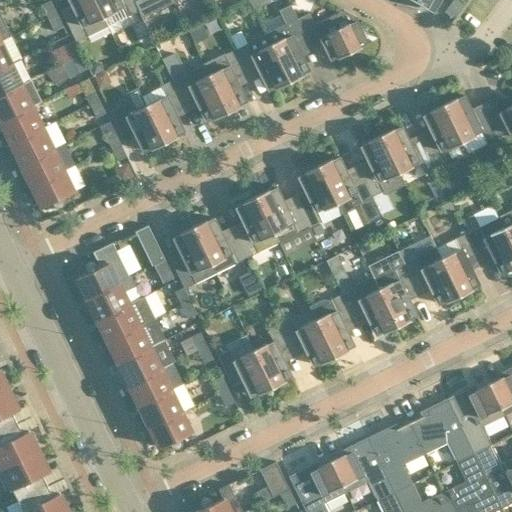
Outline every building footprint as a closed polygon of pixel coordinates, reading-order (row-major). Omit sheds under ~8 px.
[(48,0),(41,4),(48,17),(58,12),(51,0),(48,0)] [(76,12),(65,17),(69,27),(72,32),(76,40),(96,31),(108,25),(103,15),(95,0),(69,0),(72,3),(76,12)] [(95,0),(103,15),(108,25),(127,15),(139,10),(134,0),(95,0)] [(134,0),(139,10),(142,16),(173,1),(172,0),(134,0)] [(414,0),(429,8),(434,11),(439,0),(414,0)] [(454,17),(463,4),(457,0),(453,0),(445,11),(454,17)] [(285,23),(266,32),(271,43),(289,79),(302,73),(302,71),(309,68),(302,55),(298,46),(309,41),(298,18),(291,3),(279,9),(285,23)] [(309,12),(298,18),(309,41),(319,36),(324,44),(330,57),(338,54),(338,55),(360,44),(360,43),(367,40),(357,19),(356,19),(354,15),(343,9),(322,19),(315,23),(309,12)] [(0,40),(1,40),(12,34),(0,10),(0,40)] [(58,12),(48,17),(54,30),(64,25),(58,12)] [(203,22),(189,29),(195,41),(209,35),(203,22)] [(247,42),(235,48),(246,71),(257,66),(261,74),(268,88),(276,84),(276,85),(289,79),(271,43),(266,32),(247,42)] [(0,40),(0,66),(11,61),(1,40),(0,40)] [(57,65),(62,63),(82,53),(75,40),(58,48),(61,55),(54,58),(57,65)] [(223,54),(204,64),(226,110),(240,103),(239,102),(246,98),(240,85),(235,77),(246,71),(235,48),(223,54)] [(174,52),(163,57),(173,79),(184,102),(194,97),(199,105),(205,118),(213,115),(214,116),(226,110),(204,64),(185,73),(174,52)] [(82,53),(62,63),(68,75),(69,77),(89,68),(82,53)] [(0,66),(0,93),(31,79),(20,57),(11,61),(0,66)] [(94,60),(88,63),(93,74),(105,69),(102,62),(94,60)] [(57,65),(46,72),(57,85),(68,75),(62,63),(57,65)] [(105,70),(94,75),(99,87),(106,84),(109,77),(105,70)] [(0,93),(0,119),(0,120),(32,105),(41,100),(31,79),(0,93)] [(159,98),(146,104),(164,140),(177,134),(177,132),(184,129),(177,115),(173,107),(184,102),(173,79),(161,85),(166,96),(160,99),(159,98)] [(93,85),(83,90),(89,103),(99,98),(93,85)] [(456,96),(443,103),(461,140),(474,133),(474,132),(480,129),(485,140),(497,134),(486,110),(475,116),(471,108),(464,94),(457,98),(456,96)] [(99,98),(89,103),(96,117),(106,112),(99,98)] [(129,100),(110,109),(116,123),(121,132),(132,127),(136,135),(143,149),(150,145),(151,146),(164,140),(146,104),(135,110),(129,100)] [(434,136),(423,141),(435,165),(447,159),(449,163),(468,153),(461,140),(443,103),(430,109),(431,110),(423,114),(430,128),(434,136)] [(497,105),(486,110),(497,134),(508,129),(510,132),(511,130),(511,103),(506,107),(507,108),(500,111),(497,105)] [(0,120),(11,142),(43,126),(32,105),(0,120)] [(394,127),(381,133),(399,170),(412,164),(411,163),(417,159),(423,170),(435,165),(423,141),(413,146),(409,138),(402,125),(394,128),(394,127)] [(11,142),(21,163),(53,148),(43,126),(11,142)] [(113,129),(104,133),(111,146),(120,142),(113,129)] [(371,166),(361,172),(367,185),(372,195),(385,189),(404,180),(399,170),(381,133),(368,140),(368,141),(367,141),(361,144),(367,158),(368,158),(371,166)] [(120,142),(111,146),(118,160),(127,156),(120,142)] [(21,163),(32,185),(64,169),(53,148),(21,163)] [(331,157),(318,164),(336,201),(342,213),(359,205),(367,222),(382,215),(380,212),(372,195),(367,185),(361,172),(350,177),(346,169),(339,155),(332,159),(331,157)] [(135,176),(127,162),(113,169),(120,184),(135,176)] [(309,197),(298,202),(310,226),(322,220),(323,223),(342,213),(336,201),(318,164),(305,170),(306,171),(298,175),(305,189),(309,197)] [(64,169),(32,185),(42,205),(52,200),(54,203),(54,204),(55,205),(57,205),(58,206),(60,205),(61,205),(62,204),(63,203),(64,202),(64,201),(64,199),(64,198),(64,197),(63,195),(74,189),(64,169)] [(457,176),(444,182),(450,196),(463,189),(457,176)] [(269,188),(256,195),(274,231),(278,241),(298,232),(310,226),(298,202),(288,208),(283,200),(277,186),(269,190),(269,188)] [(393,206),(385,189),(372,195),(380,212),(393,206)] [(247,228),(236,233),(247,256),(278,241),(274,231),(256,195),(243,201),(243,202),(236,206),(242,220),(247,228)] [(450,200),(441,205),(445,214),(455,209),(450,200)] [(493,204),(473,213),(479,225),(499,216),(493,204)] [(359,205),(342,213),(350,230),(367,222),(359,205)] [(511,209),(499,216),(503,226),(511,243),(511,209)] [(473,213),(461,219),(467,231),(479,255),(490,249),(494,258),(500,271),(508,268),(508,269),(511,267),(511,243),(503,226),(499,216),(479,225),(473,213)] [(206,219),(193,225),(216,272),(235,262),(247,256),(236,233),(225,238),(221,230),(214,216),(207,220),(206,219)] [(135,230),(152,264),(165,258),(148,224),(135,230)] [(184,258),(173,264),(178,274),(180,278),(184,286),(184,287),(197,281),(216,272),(193,225),(180,231),(181,233),(173,236),(180,250),(184,258)] [(455,237),(436,247),(459,293),(472,287),(471,285),(479,282),(472,268),(468,260),(479,255),(467,231),(455,237)] [(432,247),(436,247),(430,233),(398,248),(405,262),(417,256),(418,253),(432,247)] [(87,271),(77,276),(86,296),(118,281),(131,274),(130,274),(128,275),(117,250),(112,241),(93,250),(100,265),(97,266),(96,264),(96,263),(95,262),(95,261),(94,261),(93,260),(92,260),(91,260),(90,260),(89,260),(89,261),(88,261),(87,261),(87,262),(86,263),(86,264),(85,264),(85,265),(85,266),(85,267),(85,268),(86,268),(86,269),(87,271)] [(417,256),(405,262),(416,285),(427,280),(431,288),(438,302),(445,298),(446,299),(459,293),(436,247),(432,247),(418,253),(417,256)] [(405,262),(398,248),(367,263),(374,277),(405,262)] [(337,254),(326,259),(329,266),(340,261),(337,254)] [(165,258),(153,263),(162,282),(174,276),(173,276),(165,258)] [(393,268),(374,277),(374,278),(396,324),(409,317),(409,316),(416,312),(410,299),(406,290),(416,285),(405,262),(404,262),(393,268)] [(253,268),(239,275),(249,294),(262,288),(253,268)] [(118,281),(86,296),(97,318),(129,302),(123,291),(136,285),(131,274),(118,281)] [(354,287),(342,292),(354,316),(365,311),(369,319),(375,332),(383,329),(383,330),(396,324),(374,278),(368,277),(357,283),(354,287)] [(184,286),(174,291),(180,304),(190,299),(184,287),(184,286)] [(323,298),(309,305),(316,318),(334,354),(347,348),(346,347),(354,343),(347,329),(343,321),(354,316),(342,292),(330,298),(323,298)] [(143,295),(141,296),(129,302),(97,318),(108,339),(154,317),(143,295)] [(190,299),(180,304),(187,317),(197,312),(190,299)] [(108,339),(118,361),(164,338),(154,317),(108,339)] [(292,317),(280,323),(291,346),(302,341),(306,349),(313,363),(320,359),(321,361),(334,354),(316,318),(303,324),(303,325),(297,328),(292,317)] [(266,342),(253,348),(271,385),(284,378),(284,377),(291,374),(284,360),(280,352),(291,346),(280,323),(268,329),(273,340),(267,343),(266,342)] [(190,336),(196,349),(207,344),(200,331),(190,336)] [(229,348),(217,354),(224,367),(228,377),(240,372),(244,380),(250,394),(258,390),(258,391),(271,385),(253,348),(248,337),(228,346),(229,348)] [(164,338),(118,361),(129,382),(161,367),(172,361),(175,360),(164,338)] [(207,344),(196,349),(203,363),(213,357),(207,344)] [(507,373),(489,382),(504,413),(511,409),(511,366),(506,369),(507,373)] [(129,382),(139,404),(171,388),(161,367),(129,382)] [(0,391),(8,387),(0,370),(0,391)] [(211,379),(217,393),(228,387),(221,374),(211,379)] [(469,388),(448,398),(474,452),(492,443),(482,424),(504,413),(489,382),(470,391),(469,388)] [(0,391),(0,429),(17,421),(12,423),(7,413),(18,408),(8,387),(0,391)] [(228,387),(217,393),(224,406),(234,401),(228,387)] [(139,404),(150,425),(182,410),(171,388),(139,404)] [(428,412),(410,421),(425,452),(447,441),(456,460),(474,452),(448,398),(427,408),(428,412)] [(182,410),(150,425),(160,446),(170,441),(171,444),(172,445),(173,445),(174,446),(176,446),(178,446),(179,446),(180,445),(181,444),(182,443),(182,441),(182,440),(182,439),(180,436),(191,430),(182,410)] [(0,429),(0,461),(3,467),(39,449),(29,429),(18,434),(13,424),(17,422),(17,421),(0,429)] [(389,426),(368,436),(395,490),(413,482),(403,463),(425,452),(410,421),(391,430),(389,426)] [(349,450),(331,459),(346,491),(368,480),(377,499),(395,490),(368,436),(347,447),(349,450)] [(492,443),(474,452),(500,506),(511,500),(511,456),(501,462),(492,443)] [(3,467),(18,498),(47,483),(43,485),(38,475),(49,470),(39,449),(3,467)] [(487,511),(500,506),(474,452),(456,460),(466,479),(444,490),(454,511),(487,511)] [(289,475),(306,511),(329,511),(324,501),(346,491),(331,459),(312,468),(310,465),(289,475)] [(276,460),(259,468),(273,496),(289,488),(276,460)] [(413,482),(395,490),(405,511),(454,511),(444,490),(422,501),(413,482)] [(18,498),(24,511),(67,511),(69,511),(59,491),(48,496),(43,486),(48,484),(47,483),(18,498)] [(192,511),(239,511),(243,510),(229,483),(218,488),(222,496),(212,501),(211,498),(210,497),(209,496),(207,496),(206,496),(205,496),(204,496),(202,497),(201,498),(201,499),(200,501),(200,502),(200,503),(202,506),(192,511)] [(296,503),(289,489),(280,493),(287,508),(296,503)] [(383,511),(405,511),(395,490),(377,499),(383,511)]
